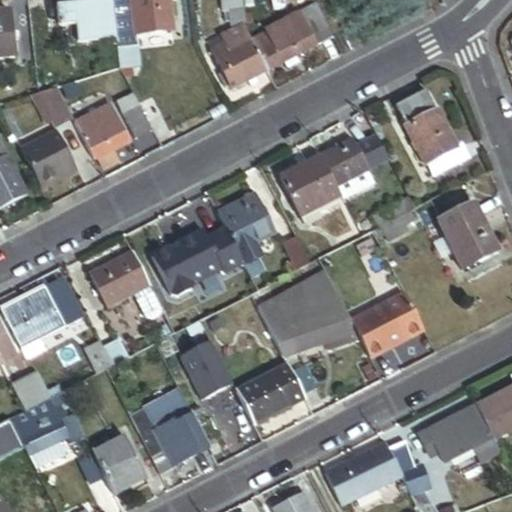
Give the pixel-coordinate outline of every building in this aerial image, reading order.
[(132,0),(118,0),(113,1),(117,38),(137,36),(132,0)] [(169,0),(132,0),(137,36),(173,32),(171,19),(169,2),(169,0)] [(225,45),(230,54),(251,43),(246,32),(242,0),(220,0),(222,13),(230,12),(233,36),(223,41),(225,45)] [(117,38),(113,1),(93,3),(97,41),(117,38)] [(177,1),(169,2),(171,19),(179,19),(177,1)] [(97,41),(93,3),(78,5),(71,5),(58,7),(60,25),(77,23),(79,43),(97,41)] [(334,39),(316,7),(299,16),(307,31),(316,48),(334,39)] [(0,61),(15,60),(13,39),(12,33),(10,13),(0,14),(0,61)] [(307,31),(299,16),(266,33),(267,34),(274,48),(307,31)] [(258,56),(267,74),(284,65),(296,59),(316,48),(307,31),(274,48),(258,56)] [(267,34),(251,43),(258,56),(274,48),(267,34)] [(137,36),(117,38),(118,46),(121,70),(140,65),(137,36)] [(258,56),(251,43),(230,54),(216,61),(223,74),(230,87),(232,92),(248,84),(255,80),(267,74),(258,56)] [(216,61),(230,54),(225,45),(211,52),(216,61)] [(296,59),(284,65),(287,71),(299,65),(296,59)] [(140,65),(121,70),(133,95),(143,94),(140,65)] [(223,74),(217,76),(224,90),(230,87),(223,74)] [(255,80),(248,84),(251,89),(258,85),(255,80)] [(57,90),(34,97),(52,131),(72,121),(57,90)] [(407,130),(437,114),(426,93),(396,108),(407,130)] [(117,104),(123,115),(139,107),(133,96),(117,104)] [(139,107),(123,115),(137,142),(153,133),(139,107)] [(111,108),(75,126),(94,163),(99,161),(114,153),(130,145),(111,108)] [(455,150),(437,114),(407,130),(426,166),(452,152),(455,150)] [(366,135),(353,141),(367,168),(379,161),(366,135)] [(57,137),(21,155),(39,190),(74,172),(57,137)] [(353,141),(321,158),(337,191),(347,186),(367,175),(370,174),(367,168),(353,141)] [(461,147),(455,150),(452,152),(459,165),(468,161),(461,147)] [(452,152),(426,166),(433,179),(459,165),(452,152)] [(114,153),(99,161),(101,165),(104,169),(108,169),(115,166),(118,162),(116,157),(114,153)] [(337,191),(321,158),(279,179),(300,219),(317,210),(341,198),(337,191)] [(0,211),(26,198),(6,159),(0,161),(0,211)] [(462,171),(459,165),(433,179),(436,184),(462,171)] [(367,175),(347,186),(351,193),(371,183),(367,175)] [(253,198),(218,216),(230,241),(237,254),(256,244),(273,235),(253,198)] [(415,212),(409,200),(373,218),(380,230),(381,229),(401,219),(410,214),(415,212)] [(499,256),(474,206),(439,224),(446,239),(454,254),(464,273),(499,256)] [(307,226),(321,219),(317,210),(300,219),(304,226),(307,226)] [(351,216),(356,227),(364,223),(359,212),(351,216)] [(415,225),(410,214),(401,219),(406,229),(415,225)] [(406,229),(401,219),(381,229),(386,237),(389,243),(408,233),(406,229)] [(380,230),(374,233),(378,241),(386,237),(381,229),(380,230)] [(243,266),(237,254),(230,241),(212,250),(203,233),(179,246),(180,249),(174,252),(172,249),(152,260),(172,298),(177,300),(192,292),(194,287),(222,272),(224,276),(243,266)] [(310,266),(295,238),(281,245),(291,264),(296,273),(310,266)] [(446,239),(434,245),(442,260),(454,254),(446,239)] [(256,244),(237,254),(243,266),(244,268),(260,260),(264,258),(256,244)] [(150,289),(132,254),(89,277),(107,311),(150,289)] [(260,260),(244,268),(247,273),(263,265),(260,260)] [(291,264),(284,267),(289,277),(296,273),(291,264)] [(258,310),(267,329),(307,315),(310,324),(333,316),(328,300),(337,297),(325,274),(258,310)] [(65,331),(44,291),(1,313),(22,354),(40,344),(65,331)] [(404,296),(351,323),(360,341),(371,361),(385,354),(382,349),(421,329),(404,296)] [(350,321),(337,297),(328,300),(333,316),(335,315),(339,325),(350,321)] [(307,315),(267,329),(283,360),(301,354),(293,330),(310,324),(307,315)] [(335,315),(333,316),(310,324),(293,330),(301,354),(322,346),(344,339),(339,325),(335,315)] [(351,323),(350,321),(339,325),(344,339),(322,346),(325,353),(360,341),(351,323)] [(382,349),(385,354),(424,334),(421,329),(382,349)] [(100,342),(84,351),(97,377),(113,368),(104,351),(100,342)] [(119,343),(104,351),(113,368),(128,361),(119,343)] [(40,344),(22,354),(27,363),(45,353),(40,344)] [(233,388),(212,347),(181,362),(202,404),(233,388)] [(375,376),(369,363),(361,367),(367,380),(375,376)] [(288,369),(237,396),(254,427),(305,401),(288,369)] [(25,414),(50,401),(36,374),(11,386),(25,414)] [(511,387),(474,407),(490,438),(493,443),(511,433),(511,387)] [(178,391),(141,410),(149,426),(137,432),(150,456),(163,450),(155,435),(191,417),(185,406),(178,391)] [(85,439),(62,395),(50,401),(25,414),(10,421),(22,445),(38,475),(69,459),(61,443),(68,440),(71,446),(85,439)] [(135,399),(123,405),(137,432),(149,426),(141,410),(135,399)] [(490,438),(474,407),(425,432),(437,455),(442,463),(470,448),(490,438)] [(163,450),(173,469),(208,451),(191,417),(155,435),(163,450)] [(0,456),(22,445),(10,421),(0,426),(0,456)] [(425,432),(418,436),(430,459),(437,455),(425,432)] [(490,438),(470,448),(479,466),(499,455),(493,443),(490,438)] [(124,439),(93,455),(115,498),(146,483),(124,439)] [(404,445),(388,453),(399,475),(416,469),(404,445)] [(388,453),(385,447),(327,477),(343,508),(401,478),(399,475),(388,453)] [(150,456),(160,476),(173,469),(163,450),(150,456)] [(0,487),(9,483),(0,466),(0,487)] [(399,475),(401,478),(411,498),(424,491),(430,490),(422,468),(416,469),(399,475)] [(434,511),(424,491),(411,498),(417,511),(434,511)] [(311,511),(303,497),(274,511),(311,511)]
